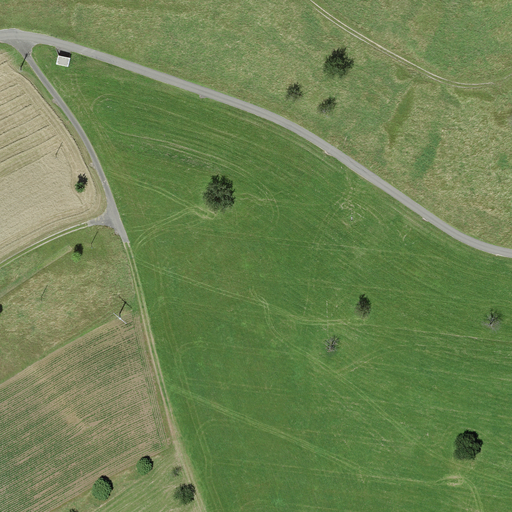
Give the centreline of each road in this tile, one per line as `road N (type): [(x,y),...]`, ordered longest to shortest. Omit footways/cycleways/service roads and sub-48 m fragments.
road 1 (unclassified): [(0,32),(271,117),(447,230),(511,253)]
road 2 (track): [(196,511),(116,215)]
road 3 (track): [(511,76),(481,85),(437,78),(306,0)]
road 4 (track): [(17,32),(18,46),(76,128),(116,215)]
road 5 (track): [(116,215),(0,262)]
